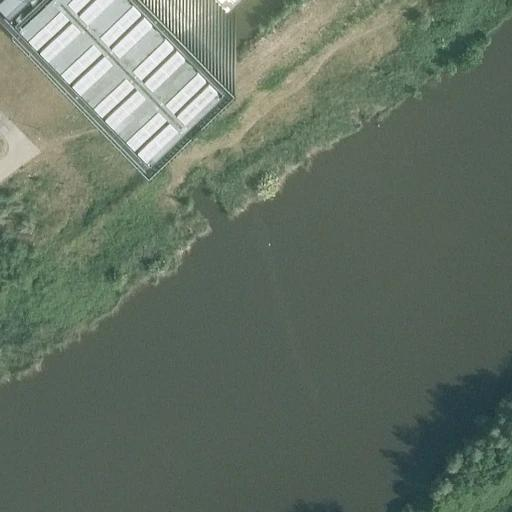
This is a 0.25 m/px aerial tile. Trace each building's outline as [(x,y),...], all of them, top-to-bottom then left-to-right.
[(0,0),(0,10),(10,0),(0,0)] [(73,0),(148,77),(228,0),(73,0)] [(323,28),(317,34),(320,38),(327,32),(323,28)] [(96,120),(114,104),(88,76),(70,92),(96,120)] [(260,78),(253,83),(257,88),(264,82),(260,78)] [(199,126),(192,131),(195,135),(202,130),(199,126)]
